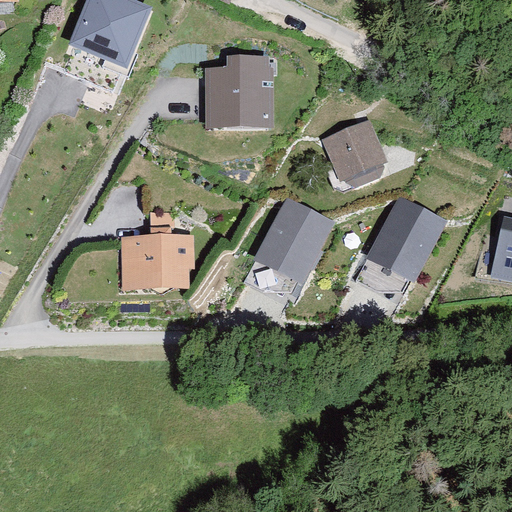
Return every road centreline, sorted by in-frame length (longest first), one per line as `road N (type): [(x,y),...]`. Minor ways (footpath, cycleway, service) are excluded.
road 1 (residential): [(511,327),(406,338),(0,343)]
road 2 (residential): [(511,130),(280,0)]
